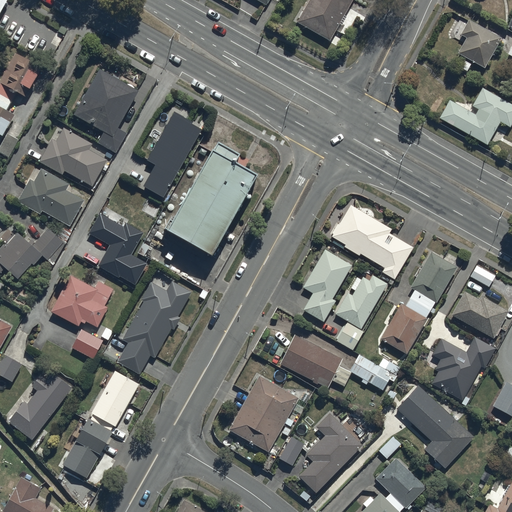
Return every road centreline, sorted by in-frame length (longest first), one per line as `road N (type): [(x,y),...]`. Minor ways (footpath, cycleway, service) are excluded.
road 1 (tertiary): [(333,143),(165,440)]
road 2 (secondary): [(333,143),(79,0)]
road 3 (secondary): [(156,0),(351,110)]
road 4 (secondary): [(511,243),(333,143)]
road 5 (secondary): [(351,110),(511,200)]
road 6 (residential): [(165,440),(275,511)]
road 7 (tertiary): [(414,0),(351,110)]
